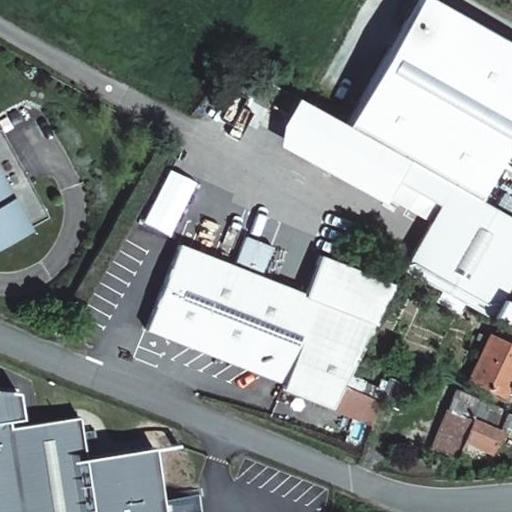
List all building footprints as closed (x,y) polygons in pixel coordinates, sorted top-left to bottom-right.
[(418,0),(350,124),(406,155),(482,198),(511,143),(511,42),(436,0),(418,0)] [(350,124),(298,95),(277,130),(385,191),(393,178),(406,155),(350,124)] [(0,244),(48,217),(0,130),(0,244)] [(511,214),(482,198),(406,155),(393,178),(437,202),(429,216),(402,267),(494,317),(505,297),(511,284),(511,214)] [(437,202),(393,178),(385,191),(429,216),(437,202)] [(319,254),(304,292),(176,242),(142,329),(280,383),(278,388),(328,407),(343,383),(347,386),(351,380),(376,323),(394,283),(319,254)] [(511,300),(505,297),(494,317),(511,327),(511,300)] [(487,345),(489,340),(480,335),(477,340),(487,345)] [(511,347),(490,337),(489,340),(487,345),(471,379),(503,395),(504,393),(511,396),(511,347)] [(379,403),(347,386),(343,383),(328,407),(369,423),(379,403)] [(406,395),(388,386),(380,401),(398,411),(406,395)] [(0,511),(162,511),(151,443),(82,453),(76,412),(7,424),(2,390),(0,390),(0,511)] [(456,393),(449,409),(472,419),(500,430),(507,411),(456,393)] [(471,422),(457,456),(459,456),(486,466),(495,447),(511,454),(511,412),(507,411),(500,430),(472,419),(471,422)] [(447,413),(433,449),(457,456),(471,422),(447,413)] [(479,484),(486,466),(459,456),(453,473),(479,484)]
